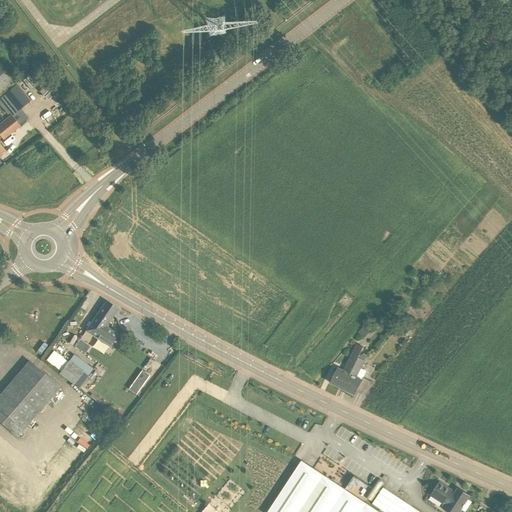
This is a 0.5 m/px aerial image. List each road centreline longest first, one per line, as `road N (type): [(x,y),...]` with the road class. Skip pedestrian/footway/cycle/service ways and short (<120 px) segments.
road 1 (tertiary): [(511,487),(250,366),(96,281)]
road 2 (tertiary): [(85,202),(345,0)]
